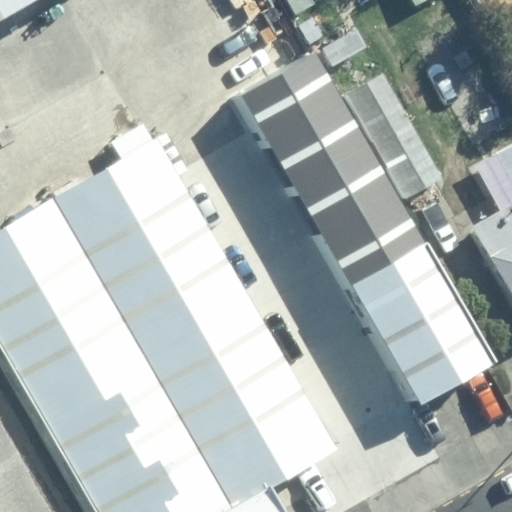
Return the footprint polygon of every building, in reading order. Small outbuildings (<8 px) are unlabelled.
[(0,0),(0,12),(21,0),(0,0)] [(328,0),(332,9),(354,0),(328,0)] [(359,29),(315,52),(326,75),(371,53),(359,29)] [(383,75),(342,97),(397,201),(437,180),(383,75)] [(225,511),(341,445),(156,127),(0,217),(0,316),(113,511),(225,511)] [(511,159),(460,190),(511,279),(511,159)] [(483,358),(414,239),(346,279),(415,397),(483,358)] [(0,511),(32,511),(0,456),(0,511)]
